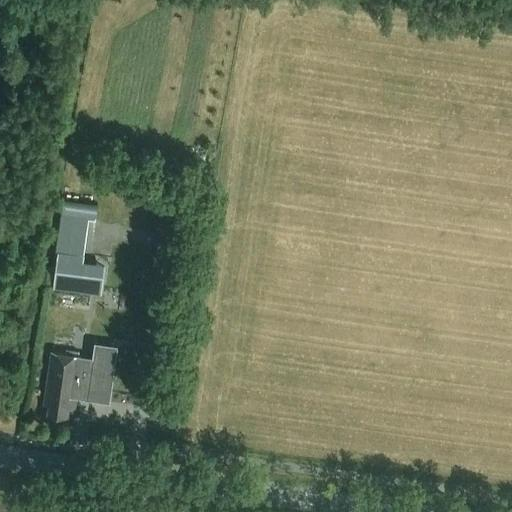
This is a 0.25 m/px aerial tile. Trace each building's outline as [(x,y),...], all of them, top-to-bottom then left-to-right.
[(57,257),(84,261),(90,216),(61,212),(56,250),(58,251),(57,257)] [(81,287),(84,261),(57,257),(54,284),(81,287)] [(105,263),(84,261),(81,287),(101,289),(105,263)] [(96,342),(95,353),(115,356),(117,344),(96,342)] [(77,398),(74,397),(75,393),(89,395),(88,397),(108,400),(115,356),(95,353),(94,359),(80,358),(80,356),(51,352),(44,405),(49,406),(48,414),(74,417),(77,398)]
